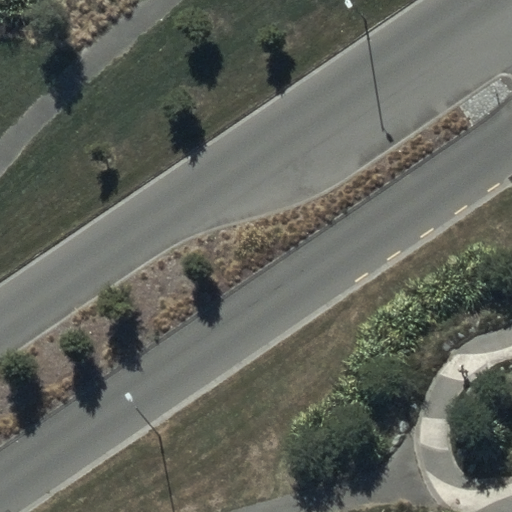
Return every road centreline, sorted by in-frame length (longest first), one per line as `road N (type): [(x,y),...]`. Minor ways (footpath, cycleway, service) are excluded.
road 1 (tertiary): [(511,144),(0,489)]
road 2 (tertiary): [(0,325),(482,0)]
